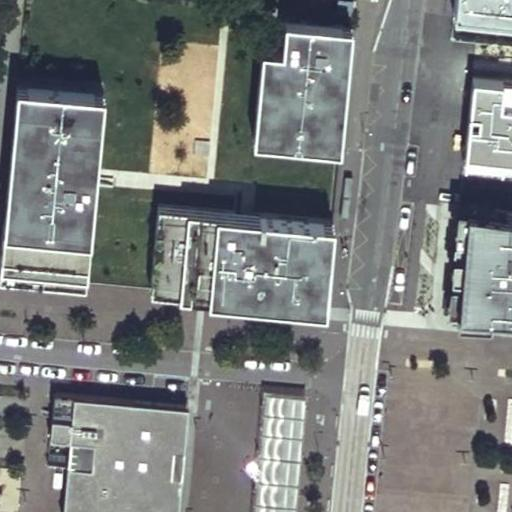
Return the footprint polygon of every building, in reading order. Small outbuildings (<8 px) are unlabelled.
[(339,0),(339,7),(354,9),(354,0),(339,0)] [(511,0),(450,0),(450,6),(511,12),(511,0)] [(511,12),(450,6),(449,11),(511,17),(511,12)] [(302,14),(286,12),(284,34),(300,35),(302,14)] [(353,18),(302,14),(300,35),(284,34),(284,43),(264,41),(255,134),(342,142),(350,57),(334,55),(336,31),(352,32),(353,18)] [(334,55),(350,57),(352,32),(336,31),(334,55)] [(511,50),(440,42),(429,123),(455,126),(460,80),(511,85),(511,50)] [(19,77),(11,156),(40,158),(39,176),(10,173),(1,270),(87,278),(105,85),(19,77)] [(40,158),(11,156),(10,173),(39,176),(40,158)] [(153,284),(229,291),(231,272),(248,274),(246,293),(327,300),(335,214),(161,197),(153,284)] [(511,206),(460,199),(456,233),(463,234),(463,242),(456,241),(449,310),(511,314),(511,206)] [(231,272),(229,291),(246,293),(248,274),(231,272)] [(295,511),(307,389),(265,385),(253,511),(295,511)] [(176,511),(187,403),(54,391),(49,435),(93,439),(91,464),(67,462),(62,511),(176,511)] [(0,468),(0,500),(25,500),(25,468),(0,468)]
